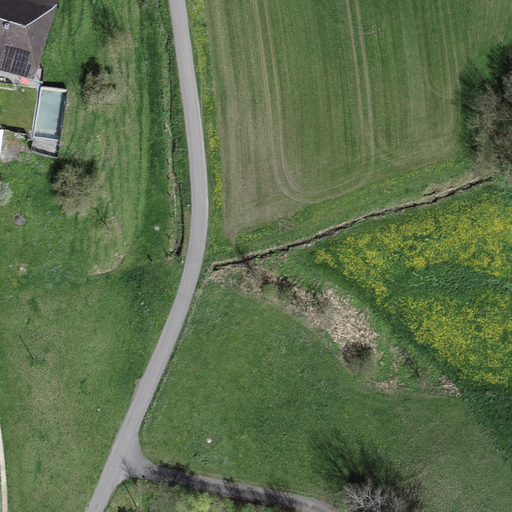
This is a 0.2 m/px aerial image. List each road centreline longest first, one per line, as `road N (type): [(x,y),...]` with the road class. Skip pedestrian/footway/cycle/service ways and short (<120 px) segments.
road 1 (unclassified): [(176,0),(200,200),(195,258),(178,318),(93,511)]
road 2 (track): [(117,463),(325,511)]
